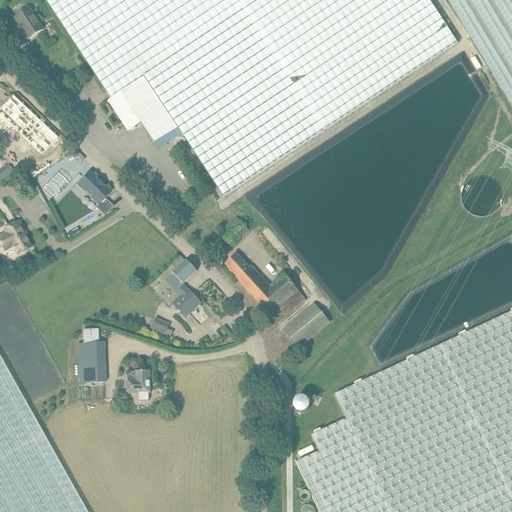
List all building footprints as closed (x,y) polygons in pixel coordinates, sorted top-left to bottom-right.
[(45,0),(110,97),(144,76),(178,129),(224,198),(232,192),(258,175),(458,43),(429,0),(45,0)] [(511,0),(450,0),(511,102),(511,0)] [(25,12),(23,10),(22,9),(17,12),(17,14),(18,16),(14,19),(19,26),(18,27),(22,34),(23,33),(28,40),(44,30),(30,9),(25,12)] [(111,100),(108,102),(129,132),(142,124),(155,144),(178,129),(144,76),(110,97),(111,100)] [(12,96),(0,108),(0,114),(43,154),(58,138),(12,96)] [(53,200),(70,183),(58,172),(42,189),(53,200)] [(89,174),(77,187),(97,205),(95,207),(104,216),(113,207),(105,199),(109,194),(102,187),(103,186),(96,180),(89,174)] [(237,218),(222,231),(234,244),(249,231),(237,218)] [(14,247),(18,255),(31,248),(17,223),(7,228),(9,233),(0,237),(0,239),(7,251),(14,247)] [(236,255),(232,259),(224,266),(277,324),(305,298),(283,275),(270,288),(250,267),(249,268),(236,255)] [(186,260),(177,269),(166,280),(180,295),(172,303),(187,318),(202,304),(188,289),(187,290),(183,285),(197,272),(186,260)] [(316,303),(291,324),(283,330),(299,349),(331,321),(316,303)] [(511,511),(511,313),(336,396),(347,420),(312,437),(320,453),(298,463),(320,511),(511,511)] [(151,329),(165,335),(170,324),(156,318),(151,329)] [(83,330),(83,344),(78,344),(79,384),(106,383),(104,343),(99,343),(98,330),(83,330)] [(0,511),(86,511),(36,423),(0,358),(0,511)] [(136,381),(127,381),(127,394),(138,394),(139,401),(149,401),(149,398),(148,394),(150,394),(150,372),(140,372),(136,372),(136,381)]
